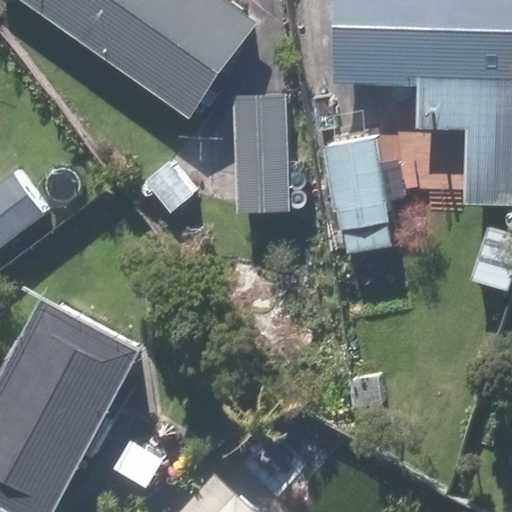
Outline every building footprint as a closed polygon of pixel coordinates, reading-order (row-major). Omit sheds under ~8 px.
[(260,20),(231,0),(25,0),(191,116),(260,20)] [(511,0),(336,0),(336,79),(419,77),(419,124),(468,124),(469,196),(511,196),(511,0)] [(286,90),(235,92),(239,209),(290,207),(286,90)] [(380,135),(329,144),(346,246),(395,237),(387,196),(408,193),(400,153),(383,156),(380,135)] [(169,159),(145,177),(172,212),(196,193),(169,159)] [(13,168),(0,177),(0,245),(45,211),(13,168)] [(49,511),(142,343),(46,292),(0,378),(0,494),(33,511),(49,511)] [(167,456),(131,435),(114,464),(150,485),(167,456)] [(268,511),(264,508),(260,511),(217,473),(181,511),(268,511)]
